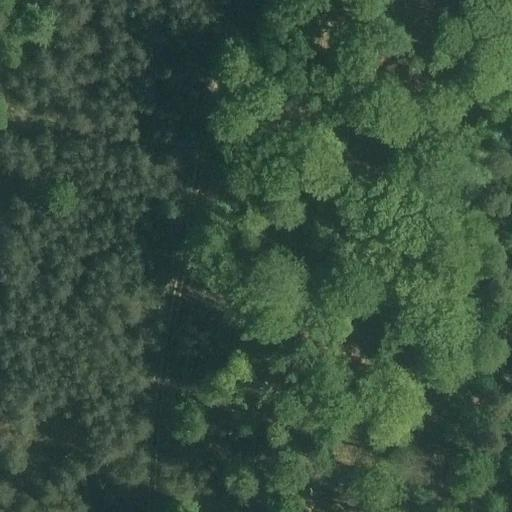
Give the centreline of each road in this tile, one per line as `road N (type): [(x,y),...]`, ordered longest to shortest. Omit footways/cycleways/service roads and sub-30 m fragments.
road 1 (track): [(240,0),(198,150),(169,392),(168,511)]
road 2 (track): [(511,115),(198,150),(0,129)]
